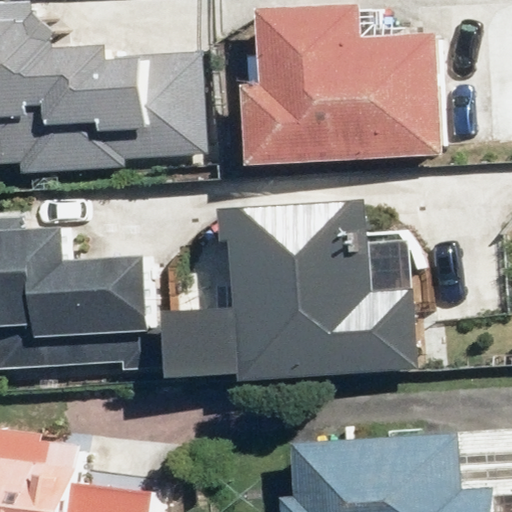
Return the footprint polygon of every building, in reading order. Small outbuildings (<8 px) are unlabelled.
[(0,0),(0,172),(30,171),(30,175),(217,164),(210,51),(126,56),(125,46),(67,50),(63,0),(0,0)] [(269,94),(249,95),(253,173),(444,164),(439,45),(368,48),(366,12),(265,17),(269,94)] [(236,319),(177,321),(179,384),(425,377),(423,296),(378,297),(376,213),(233,217),(236,319)] [(156,344),(156,262),(77,262),(77,235),(31,235),(31,221),(0,221),(0,327),(4,327),(4,337),(45,337),(45,344),(156,344)] [(0,511),(152,511),(157,473),(85,464),(87,448),(0,438),(0,511)] [(303,508),(296,508),(296,511),(503,511),(503,501),(511,500),(511,439),(301,445),(303,508)]
